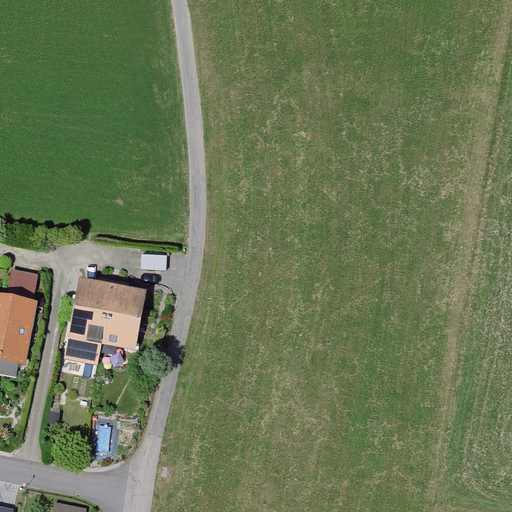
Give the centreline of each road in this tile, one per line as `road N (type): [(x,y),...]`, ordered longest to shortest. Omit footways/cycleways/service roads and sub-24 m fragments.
road 1 (residential): [(137,500),(193,256),(192,125),(178,0)]
road 2 (unknown): [(33,478),(65,296),(57,269),(0,252)]
road 3 (residential): [(0,470),(137,500)]
